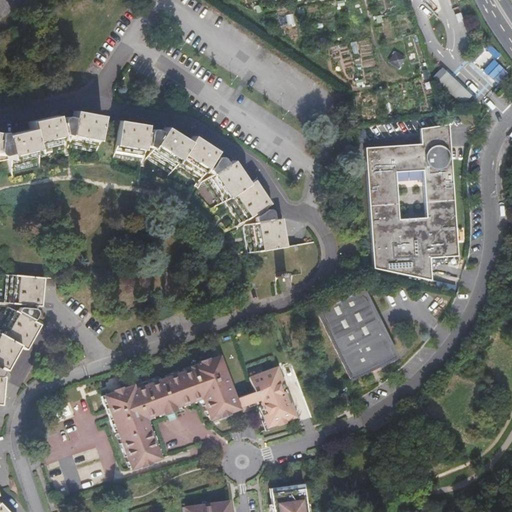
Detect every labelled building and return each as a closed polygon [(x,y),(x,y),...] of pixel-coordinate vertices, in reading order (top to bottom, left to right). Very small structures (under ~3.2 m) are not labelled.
[(508,72),(496,58),(500,53),(490,42),(470,61),(493,85),(508,72)] [(404,58),(394,52),(388,62),(398,69),(404,58)] [(471,95),(443,67),(433,77),(462,105),(471,95)] [(0,160),(9,158),(11,168),(38,162),(37,156),(63,150),(63,152),(67,151),(66,146),(95,151),(102,116),(74,111),(73,117),(66,116),(64,116),(63,116),(61,117),(60,119),(60,120),(60,122),(57,122),(55,116),(29,121),(30,129),(3,135),(3,136),(0,136),(0,160)] [(107,131),(117,132),(119,122),(109,121),(107,131)] [(245,224),(250,252),(271,248),(285,246),(281,219),(273,219),(272,212),(272,211),(271,210),(270,210),(269,209),(267,209),(265,209),(264,207),(270,204),(253,180),(248,183),(233,161),(227,165),(222,158),(221,156),(220,156),(218,156),(217,156),(216,157),(215,158),(212,156),(216,150),(193,135),(188,142),(165,127),(161,133),(155,129),(154,129),(153,129),(151,129),(150,130),(149,131),(148,133),(146,132),(147,125),(119,121),(119,122),(117,132),(113,155),(141,160),(141,162),(145,162),(145,157),(170,173),(174,166),(198,180),(197,182),(200,184),(202,180),(217,203),(224,198),(240,223),(238,224),(240,227),(242,225),(245,224)] [(420,134),(421,143),(365,147),(374,266),(427,280),(432,281),(430,258),(458,256),(449,147),(447,125),(432,126),(420,127),(420,134)] [(271,248),(276,277),(283,276),(290,274),(300,273),(296,244),(285,246),(271,248)] [(7,511),(0,503),(0,366),(4,369),(18,344),(25,349),(38,323),(32,320),(36,310),(33,308),(34,305),(40,305),(42,276),(7,274),(5,302),(2,302),(2,305),(7,306),(0,319),(0,511),(7,511)] [(376,314),(362,287),(316,310),(350,378),(369,369),(369,371),(378,366),(377,364),(396,355),(376,314)] [(229,415),(239,411),(239,410),(235,399),(220,356),(210,360),(201,363),(190,367),(191,369),(160,379),(159,376),(144,382),(122,389),(113,392),(102,396),(106,409),(108,408),(112,418),(110,419),(114,431),(116,431),(129,469),(141,465),(150,462),(159,459),(146,419),(165,412),(174,409),(202,400),(209,420),(209,421),(220,418),(229,415)] [(277,367),(248,378),(253,392),(235,399),(239,410),(260,402),(262,406),(259,407),(266,426),(276,422),(283,420),(293,416),(277,367)] [(348,399),(343,391),(334,396),(339,405),(348,399)] [(305,511),(303,486),(269,490),(271,511),(305,511)] [(227,511),(227,501),(182,507),(182,511),(227,511)]
